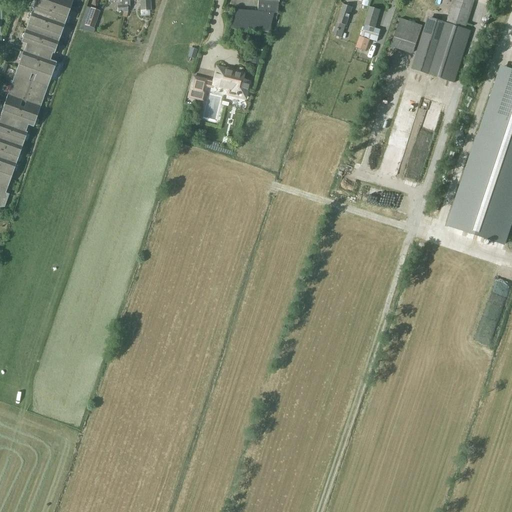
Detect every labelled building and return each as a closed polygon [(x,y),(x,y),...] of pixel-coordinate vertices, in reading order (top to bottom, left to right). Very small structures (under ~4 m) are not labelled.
[(0,207),(3,207),(8,194),(5,193),(28,129),(26,129),(27,125),(32,127),(55,62),(49,60),(50,56),(52,57),(72,0),(35,0),(20,42),(25,44),(0,113),(0,207)] [(109,0),(109,2),(117,1),(118,13),(123,12),(122,0),(109,0)] [(122,0),(123,12),(124,12),(123,17),(127,18),(128,12),(128,7),(130,7),(130,1),(135,0),(122,0)] [(150,0),(140,0),(141,11),(150,10),(151,10),(150,0)] [(234,10),(229,29),(227,35),(236,36),(238,30),(269,32),(272,19),(274,13),(278,13),(279,2),(278,0),(258,0),(258,11),(234,10)] [(428,17),(411,69),(424,73),(455,83),(472,31),(466,29),(475,0),(453,0),(448,17),(447,23),(441,21),(428,17)] [(337,22),(333,35),(342,38),(346,25),(347,26),(353,8),(344,5),(337,22)] [(92,7),(85,25),(93,28),(100,10),(92,7)] [(423,26),(401,18),(391,47),(414,55),(423,26)] [(362,37),(360,37),(356,48),(366,52),(371,40),(377,42),(381,30),(365,25),(362,37)] [(190,48),(188,56),(195,59),(198,50),(190,48)] [(260,62),(262,55),(254,53),(252,60),(260,62)] [(471,162),(450,227),(503,244),(511,216),(511,66),(511,69),(503,67),(480,136),(471,162)] [(226,88),(225,90),(225,91),(225,92),(226,92),(226,93),(227,93),(244,97),(248,81),(243,79),(244,74),(232,71),(232,72),(226,70),(226,69),(217,67),(213,85),(226,88)] [(193,76),(188,96),(202,99),(207,79),(193,76)]
